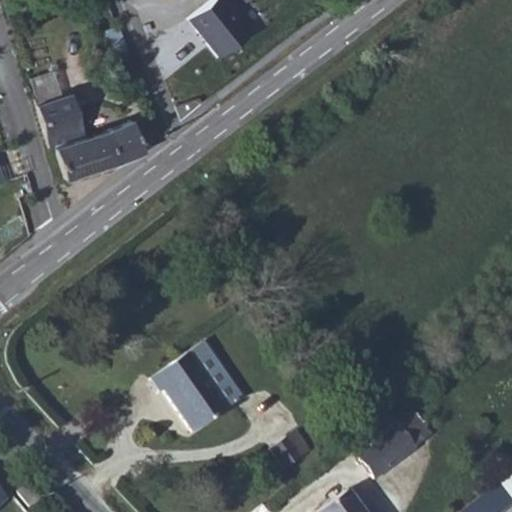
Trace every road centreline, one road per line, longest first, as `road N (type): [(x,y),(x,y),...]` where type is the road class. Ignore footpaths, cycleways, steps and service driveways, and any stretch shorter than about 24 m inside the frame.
road 1 (secondary): [(181,158),(388,0)]
road 2 (residential): [(0,49),(50,220),(67,245)]
road 3 (residential): [(123,0),(181,158)]
road 4 (secondary): [(67,245),(181,158)]
road 5 (unclassified): [(95,511),(0,408)]
